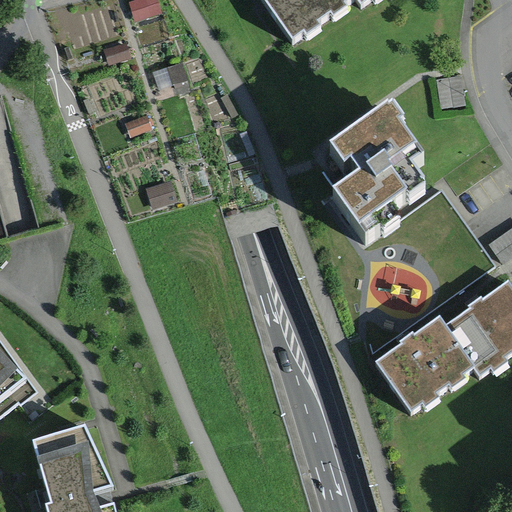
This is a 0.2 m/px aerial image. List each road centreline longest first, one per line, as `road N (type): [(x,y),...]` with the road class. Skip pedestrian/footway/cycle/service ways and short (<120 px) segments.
road 1 (primary): [(345,511),(183,0)]
road 2 (motorway): [(56,0),(212,511)]
road 3 (motorway): [(272,511),(119,0)]
road 4 (residential): [(0,284),(86,367),(124,496)]
road 5 (residential): [(511,138),(491,87),(504,0)]
